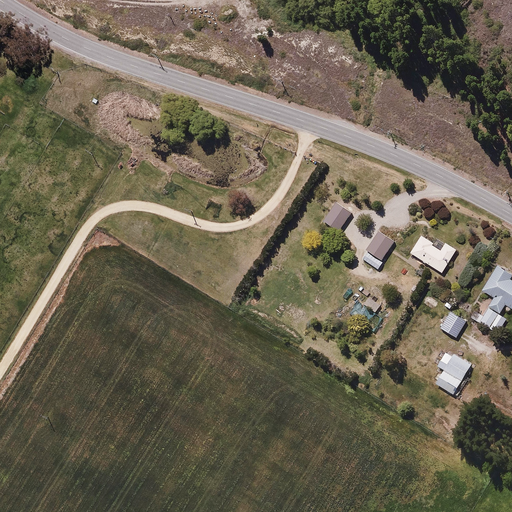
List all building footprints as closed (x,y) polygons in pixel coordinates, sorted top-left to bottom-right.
[(351,213),(336,201),(322,221),(339,232),(351,213)] [(395,242),(379,232),(362,257),(378,268),(395,242)] [(433,243),(421,235),(410,253),(441,273),(457,250),(437,238),(433,243)] [(494,298),(489,306),(500,313),(505,305),(511,309),(511,280),(510,279),(511,275),(497,266),(482,290),(494,298)] [(361,281),(350,275),(334,305),(345,311),(361,281)] [(382,302),(370,295),(364,306),(360,304),(351,318),(375,332),(384,317),(376,312),(382,302)] [(506,319),(489,308),(483,316),(474,310),(470,317),(497,333),(506,319)] [(466,321),(450,311),(440,327),(457,338),(466,321)] [(472,365),(453,353),(452,356),(445,352),(437,367),(444,370),(435,384),(453,394),(472,365)]
